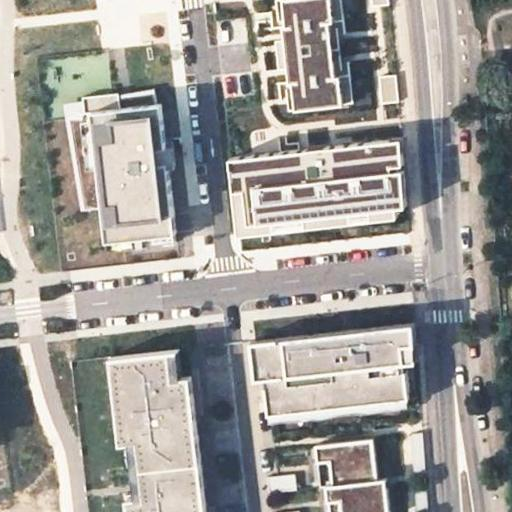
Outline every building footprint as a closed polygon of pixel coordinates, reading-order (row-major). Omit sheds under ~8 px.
[(332,0),(283,0),(286,25),(283,25),(285,39),(288,68),(290,82),(293,81),(296,109),(344,104),(341,75),(337,76),(337,69),(332,27),(331,21),(335,21),(332,0)] [(332,0),(335,21),(345,20),(343,0),(332,0)] [(337,69),(343,69),(338,26),(332,27),(337,69)] [(279,69),(288,68),(285,39),(275,40),(279,69)] [(344,104),(354,103),(351,74),(341,75),(344,104)] [(176,232),(177,232),(169,162),(161,163),(159,141),(163,140),(155,91),(131,95),(133,106),(122,108),(120,97),(119,92),(83,97),(85,110),(83,111),(84,115),(71,117),(75,143),(83,142),(86,156),(77,157),(86,208),(104,206),(108,240),(176,232)] [(133,106),(131,95),(120,97),(122,108),(133,106)] [(403,138),(231,157),(239,224),(264,221),(408,205),(403,138)] [(265,231),(264,221),(239,224),(240,234),(265,231)] [(177,241),(176,232),(108,240),(109,248),(177,241)] [(415,322),(252,341),(256,377),(265,376),(269,412),(410,397),(406,361),(404,345),(416,344),(415,322)] [(416,344),(404,345),(406,361),(417,360),(416,344)] [(172,349),(112,356),(122,442),(130,441),(138,440),(141,468),(145,497),(137,498),(129,499),(130,511),(205,511),(200,461),(190,376),(182,377),(175,378),(172,349)] [(373,437),(315,444),(320,486),(326,485),(329,511),(389,511),(387,487),(354,490),(353,482),(386,478),(378,478),(373,437)] [(130,441),(133,469),(141,468),(138,440),(130,441)] [(141,468),(133,469),(137,498),(145,497),(141,468)] [(296,488),(294,473),(267,476),(268,491),(296,488)] [(386,478),(353,482),(354,490),(387,487),(386,478)]
